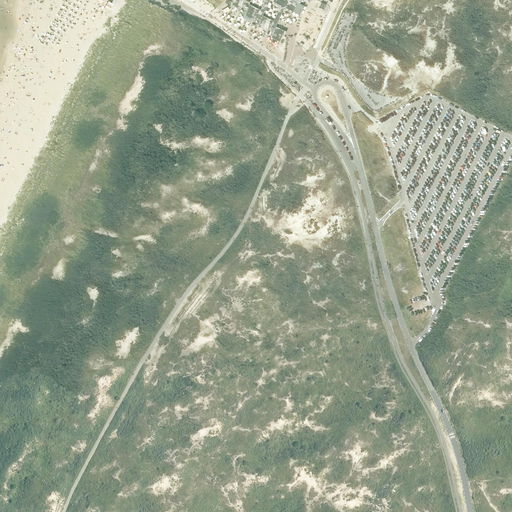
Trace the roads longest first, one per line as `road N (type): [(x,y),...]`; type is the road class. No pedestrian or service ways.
road 1 (unclassified): [(470,511),(446,420),(397,311),(359,165)]
road 2 (unclassified): [(315,90),(187,0)]
